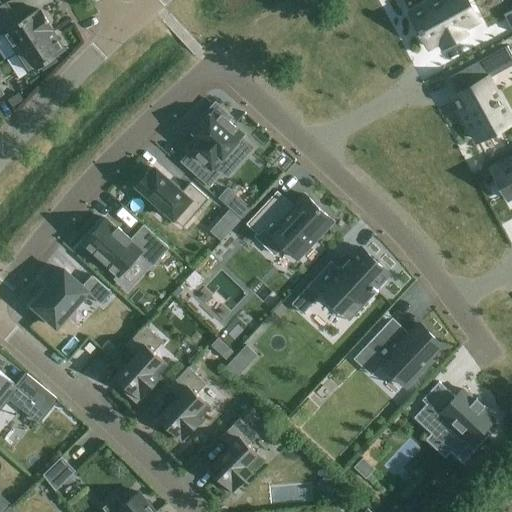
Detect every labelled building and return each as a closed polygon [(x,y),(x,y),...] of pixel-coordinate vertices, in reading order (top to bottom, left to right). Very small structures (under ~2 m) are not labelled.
[(0,0),(0,19),(12,12),(5,2),(7,0),(0,0)] [(466,0),(438,0),(411,15),(429,48),(450,37),(453,42),(466,35),(463,30),(478,22),(466,0)] [(19,22),(12,12),(0,19),(0,36),(3,34),(16,54),(52,31),(53,30),(41,11),(39,12),(38,10),(19,22)] [(65,51),(52,31),(16,54),(29,74),(40,67),(43,70),(56,62),(54,58),(65,51)] [(17,61),(1,67),(14,104),(31,98),(17,61)] [(479,62),(450,78),(459,94),(453,96),(456,101),(455,101),(455,102),(457,101),(460,107),(458,108),(459,109),(460,108),(478,141),(500,129),(500,128),(511,123),(504,109),(488,79),(488,78),(487,78),(479,62)] [(191,152),(182,162),(209,186),(224,170),(218,165),(245,134),(229,120),(231,117),(215,104),(203,118),(205,120),(194,133),(199,138),(188,150),(191,152)] [(511,164),(494,174),(508,201),(511,198),(511,164)] [(147,175),(137,187),(174,220),(184,208),(193,216),(208,199),(190,183),(182,192),(157,170),(150,177),(147,175)] [(275,196),(248,224),(259,234),(264,229),(298,260),(316,241),(310,235),(328,217),(305,195),(291,211),(275,196)] [(106,219),(82,245),(118,277),(139,254),(152,267),(169,248),(143,225),(130,240),(118,228),(117,229),(106,219)] [(331,261),(292,304),(303,314),(321,295),(322,294),(340,311),(353,296),(362,304),(374,290),(377,293),(378,291),(375,289),(389,274),(377,264),(378,262),(377,262),(376,263),(373,260),(375,259),(374,258),(373,259),(361,248),(351,259),(349,258),(348,259),(350,261),(344,267),(343,265),(342,266),(343,268),(340,270),(331,261)] [(44,293),(32,306),(56,328),(88,293),(101,304),(111,293),(92,276),(82,286),(65,270),(53,284),(52,283),(44,292),(44,293)] [(388,323),(368,345),(385,361),(382,365),(406,387),(444,347),(420,324),(406,339),(388,323)] [(163,342),(144,326),(125,347),(135,356),(115,378),(125,387),(122,390),(137,403),(161,377),(158,375),(167,364),(153,352),(163,342)] [(246,346),(225,368),(237,378),(257,356),(246,346)] [(298,365),(265,400),(282,416),(315,381),(298,365)] [(184,444),(185,443),(182,441),(203,419),(200,417),(210,407),(197,394),(206,385),(188,367),(168,388),(178,397),(157,419),(184,444)] [(0,408),(9,397),(22,408),(29,400),(46,413),(57,399),(27,374),(17,387),(11,382),(12,382),(0,371),(0,408)] [(425,403),(412,417),(431,434),(443,420),(461,436),(448,450),(461,462),(489,432),(484,428),(493,418),(481,407),(483,405),(475,397),(473,399),(461,388),(454,396),(437,381),(420,399),(425,403)] [(234,495),(236,494),(233,492),(254,471),(251,468),(261,458),(248,446),(258,436),(240,418),(220,438),(230,448),(208,469),(234,495)] [(55,491),(75,472),(61,457),(42,476),(55,491)] [(362,458),(354,468),(366,479),(375,470),(362,458)] [(339,483),(328,495),(336,502),(347,490),(339,483)] [(153,511),(138,493),(123,505),(117,498),(103,509),(105,511),(153,511)] [(13,511),(35,511),(40,508),(28,497),(13,511)] [(405,511),(387,499),(377,511),(405,511)]
